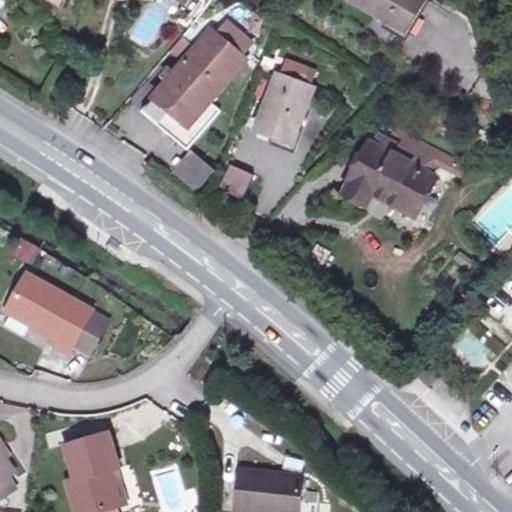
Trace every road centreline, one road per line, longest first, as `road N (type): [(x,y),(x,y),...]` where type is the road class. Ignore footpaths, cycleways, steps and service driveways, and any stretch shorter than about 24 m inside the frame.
road 1 (secondary): [(239,287),(491,511)]
road 2 (secondary): [(0,121),(239,287)]
road 3 (residential): [(0,385),(55,398),(114,399),(159,379),(239,287)]
road 4 (unknown): [(138,212),(235,106),(273,48)]
